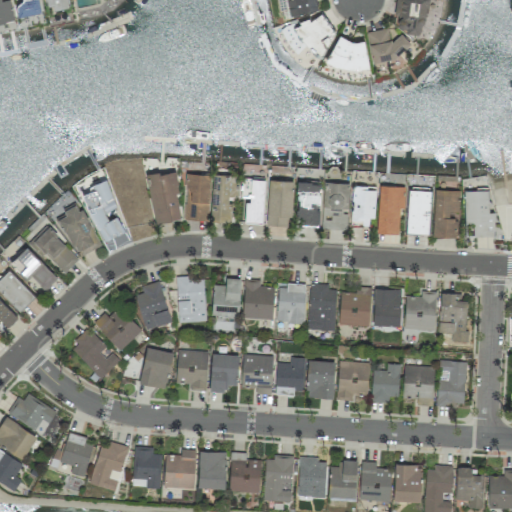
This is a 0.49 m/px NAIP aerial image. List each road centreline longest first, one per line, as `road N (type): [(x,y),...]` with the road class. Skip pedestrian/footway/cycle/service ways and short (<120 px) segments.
road 1 (residential): [(511,266),(201,248),(154,253),(98,282),(0,378)]
road 2 (residential): [(511,440),(133,417),(76,396),(26,352)]
road 3 (residential): [(497,266),(489,440)]
